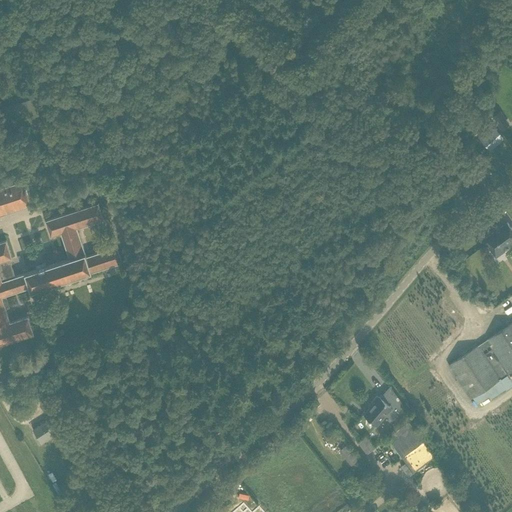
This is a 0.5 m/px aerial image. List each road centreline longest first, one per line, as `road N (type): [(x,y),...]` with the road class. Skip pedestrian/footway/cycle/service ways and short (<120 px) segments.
road 1 (residential): [(178,511),(327,372),(458,220),(511,185)]
road 2 (track): [(373,180),(263,304),(258,330),(267,357),(255,377),(217,374),(137,308)]
